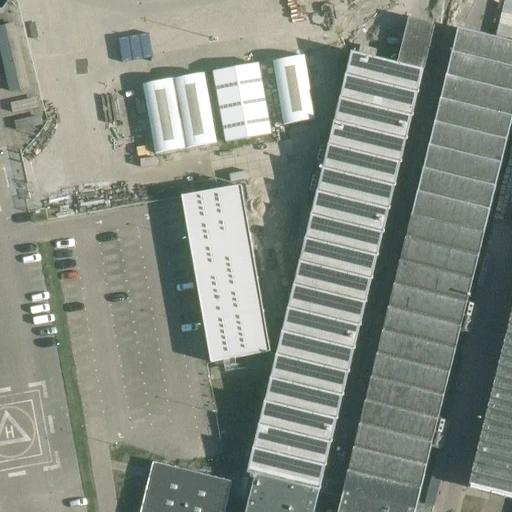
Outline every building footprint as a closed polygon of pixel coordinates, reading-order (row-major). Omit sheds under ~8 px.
[(255,475),(245,511),(337,511),(344,484),(321,478),(434,24),(408,17),(396,64),(352,53),(328,146),(318,143),(306,191),(316,193),(247,473),(255,475)] [(505,192),(511,161),(511,145),(505,144),(511,114),(511,42),(458,29),(344,484),(337,511),(431,511),(433,506),(417,502),(430,447),(441,450),(447,422),(437,419),(459,331),(469,334),(476,307),(465,304),(493,190),(505,192)] [(304,56),(273,62),(284,125),(314,119),(304,56)] [(226,142),(270,134),(258,64),(214,72),(226,142)] [(204,74),(143,85),(155,154),(216,143),(204,74)] [(238,175),(179,186),(208,351),(268,340),(238,175)] [(511,300),(467,485),(511,496),(511,300)] [(223,511),(225,505),(230,482),(152,463),(139,511),(223,511)]
